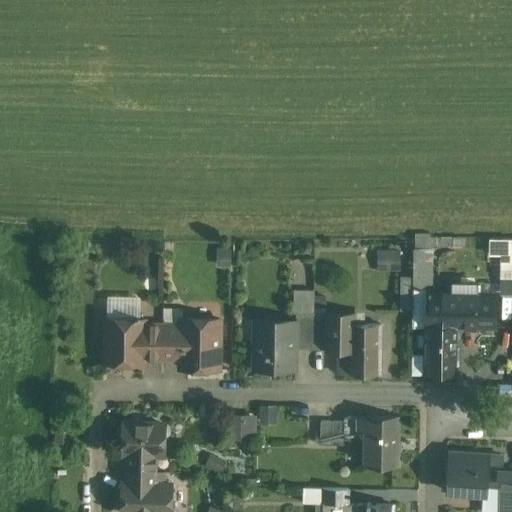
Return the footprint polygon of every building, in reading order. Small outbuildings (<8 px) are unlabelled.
[(511,276),(511,245),(511,236),(488,237),(487,254),(499,254),(499,276),(511,276)] [(378,249),(378,269),(399,269),(399,249),(378,249)] [(427,262),(413,262),(412,315),(426,316),(426,294),(427,294),(427,293),(427,262)] [(314,291),(294,290),(294,313),(295,313),(296,313),(312,313),(314,313),(314,291)] [(495,295),(431,294),(431,293),(427,293),(427,294),(426,294),(426,316),(426,326),(459,327),(495,328),(495,295)] [(312,313),(296,313),(295,313),(296,321),(296,349),(312,349),(312,313)] [(314,313),(312,313),(312,349),(335,350),(336,314),(314,313)] [(426,316),(412,315),(412,328),(426,328),(426,326),(426,316)] [(134,319),(107,319),(107,363),(110,367),(119,367),(123,363),(143,363),(143,324),(143,320),(139,320),(139,316),(135,316),(134,319)] [(220,319),(183,318),(183,324),(178,324),(177,360),(182,360),(182,368),(219,369),(220,319)] [(296,321),(259,320),(258,342),(254,342),(254,369),(290,370),(291,349),(296,349),(296,321)] [(163,324),(143,324),(143,359),(163,360),(163,324)] [(178,324),(163,324),(163,360),(177,360),(178,324)] [(381,326),(349,325),(348,358),(338,358),(338,373),(380,374),(381,326)] [(459,327),(426,326),(426,328),(425,357),(425,375),(458,376),(459,327)] [(425,357),(413,357),(412,375),(425,375),(425,357)] [(259,404),(259,422),(276,422),(276,404),(259,404)] [(241,417),(231,417),(230,438),(241,438),(241,417)] [(366,417),(345,417),(345,422),(344,439),(365,440),(366,417)] [(399,417),(366,417),(365,440),(365,467),(398,467),(399,417)] [(345,422),(321,421),(320,445),(344,446),(344,439),(345,422)] [(165,424),(125,424),(121,427),(120,435),(124,439),(124,453),(156,454),(164,454),(164,440),(168,436),(168,428),(165,424)] [(488,455),(450,453),(448,492),(485,495),(486,486),(487,470),(488,456),(488,455)] [(156,454),(128,454),(128,471),(156,472),(156,471),(156,454)] [(500,457),(488,456),(487,470),(499,471),(500,457)] [(511,471),(499,471),(487,470),(486,486),(498,487),(511,488),(511,471)] [(156,472),(128,471),(127,484),(164,484),(164,472),(156,471),(156,472)] [(127,484),(123,483),(122,511),(170,511),(171,485),(164,484),(127,484)] [(511,488),(498,487),(497,511),(511,511),(511,488)] [(349,489),(323,489),(323,504),(349,504),(349,489)]
